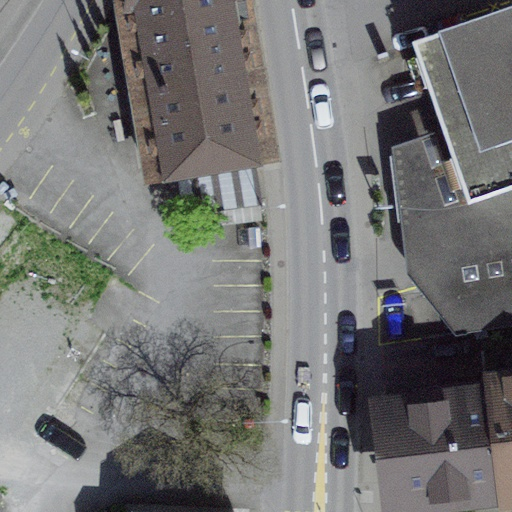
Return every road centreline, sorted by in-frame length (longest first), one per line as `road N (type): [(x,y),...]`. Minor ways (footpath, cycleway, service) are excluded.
road 1 (primary): [(292,0),(323,240),(320,511)]
road 2 (tertiary): [(69,0),(0,114)]
